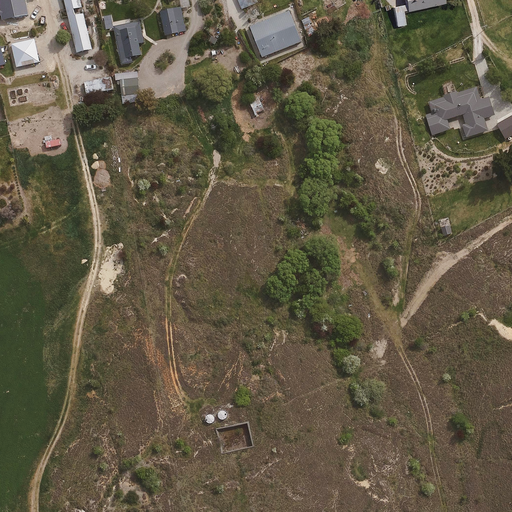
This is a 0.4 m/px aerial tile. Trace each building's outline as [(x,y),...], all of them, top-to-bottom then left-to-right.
[(26,0),(0,0),(0,18),(2,18),(4,25),(19,23),(20,31),(31,29),(26,0)] [(83,0),(64,0),(72,54),(91,52),(86,13),(76,14),(76,9),(85,8),(83,0)] [(179,0),(181,9),(191,7),(189,0),(179,0)] [(445,3),(443,0),(403,0),(404,3),(393,5),(398,26),(406,25),(404,11),(445,3)] [(181,9),(163,12),(167,35),(187,31),(183,9),(181,9)] [(251,26),(263,58),(303,43),(291,11),(251,26)] [(142,22),(115,26),(121,65),(134,63),(133,59),(142,57),(140,45),(145,44),(142,22)] [(34,39),(11,44),(17,68),(40,63),(34,39)] [(141,103),(140,74),(132,74),(132,77),(119,78),(120,103),(141,103)] [(84,82),(86,94),(105,91),(103,79),(84,82)] [(447,96),(430,100),(433,111),(425,113),(430,136),(453,131),(451,119),(463,116),(468,139),(489,135),(486,119),(495,117),(491,97),(480,99),(478,88),(457,92),(456,89),(446,91),(447,96)] [(262,94),(251,98),(257,113),(268,109),(262,94)] [(38,117),(40,124),(59,120),(58,112),(38,117)] [(10,123),(12,131),(34,127),(32,119),(10,123)] [(511,119),(499,127),(505,138),(511,133),(511,119)] [(226,408),(204,415),(208,425),(229,418),(226,408)]
